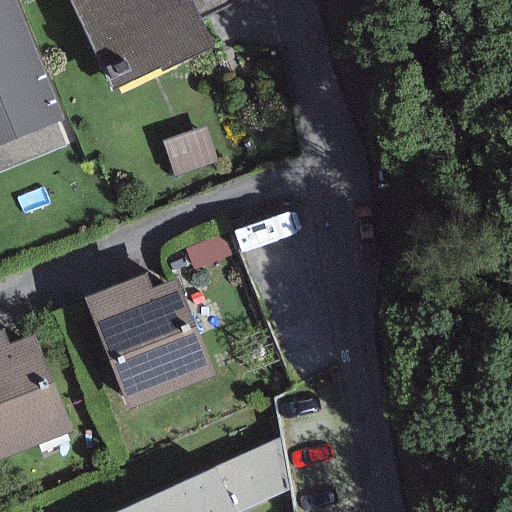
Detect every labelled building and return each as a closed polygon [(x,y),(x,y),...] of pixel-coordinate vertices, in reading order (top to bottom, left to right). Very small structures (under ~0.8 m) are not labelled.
[(0,0),(0,172),(65,145),(55,122),(63,120),(14,0),(0,0)] [(68,0),(112,90),(158,68),(160,73),(215,47),(201,18),(236,0),(68,0)] [(145,274),(83,299),(127,410),(215,375),(176,279),(151,289),(145,274)] [(0,331),(0,459),(71,432),(32,335),(8,345),(2,330),(0,331)] [(280,440),(116,511),(238,511),(286,490),(280,440)]
